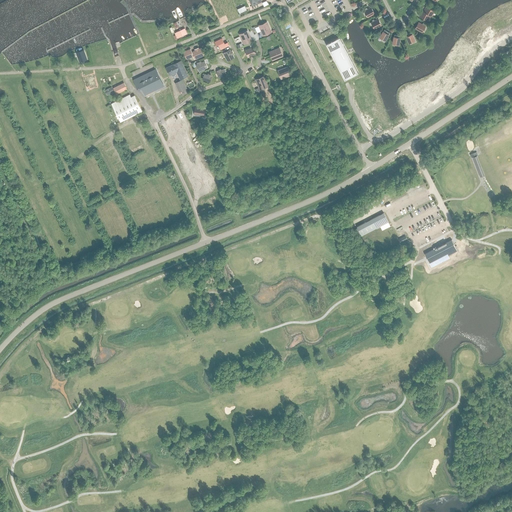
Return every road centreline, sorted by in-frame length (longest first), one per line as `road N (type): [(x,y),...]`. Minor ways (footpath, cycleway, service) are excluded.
road 1 (unclassified): [(0,350),(59,300),(369,169)]
road 2 (unclassified): [(369,169),(511,77)]
road 3 (residential): [(369,169),(300,36)]
